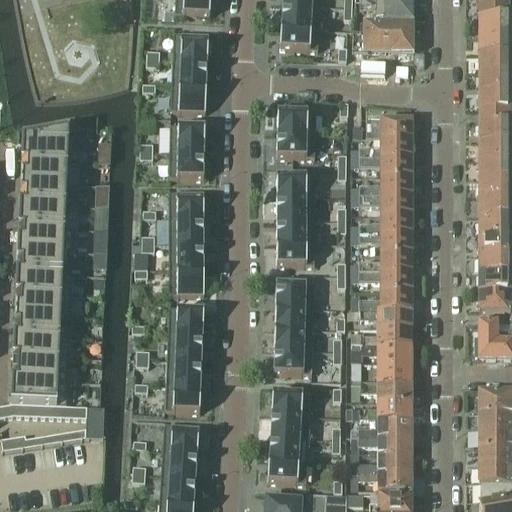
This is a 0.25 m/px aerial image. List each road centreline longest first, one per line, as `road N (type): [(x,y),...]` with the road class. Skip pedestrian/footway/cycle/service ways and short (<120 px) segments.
road 1 (residential): [(231,511),(242,88)]
road 2 (residential): [(444,375),(443,95)]
road 3 (residential): [(443,95),(242,88)]
road 4 (residential): [(444,511),(444,375)]
